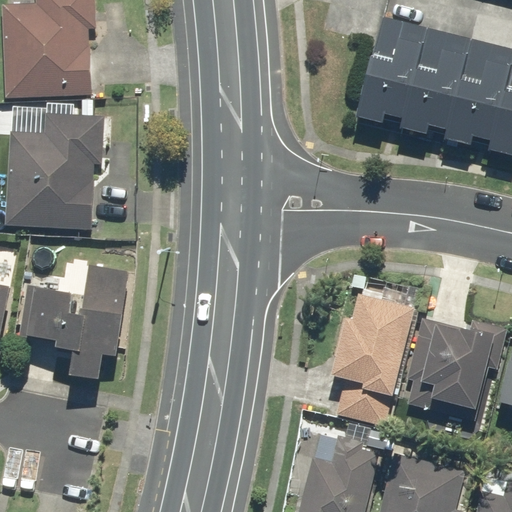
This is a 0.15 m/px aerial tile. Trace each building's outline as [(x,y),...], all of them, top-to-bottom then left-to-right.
[(109,27),(108,0),(38,0),(38,5),(4,6),(6,100),(92,98),(91,28),(109,27)] [(426,27),(385,17),(376,53),(372,52),(356,114),(382,120),(384,111),(404,116),(402,125),(426,132),(429,122),(446,126),(443,136),(473,143),(475,134),(491,138),(488,147),(511,153),(511,48),(468,38),(426,27)] [(95,100),(83,100),(82,116),(17,112),(16,132),(12,132),(7,226),(93,231),(96,180),(94,179),(95,165),(102,166),(105,117),(94,117),(95,100)] [(90,267),(85,310),(71,309),(73,293),(27,288),(21,339),(59,343),(58,352),(77,354),(74,377),(102,381),(105,355),(119,357),(129,272),(90,267)] [(0,346),(11,286),(0,284),(0,346)] [(332,374),(344,376),(341,392),(335,390),(330,413),(386,425),(413,304),(357,291),(351,320),(344,318),(332,374)] [(413,381),(408,405),(473,420),(494,333),(421,316),(406,379),(413,381)] [(511,347),(499,401),(511,404),(511,347)] [(365,511),(380,453),(359,448),(361,441),(338,436),(332,458),(312,454),(297,511),(365,511)] [(463,511),(454,509),(464,469),(395,452),(379,511),(463,511)] [(511,511),(511,482),(509,481),(506,495),(483,489),(477,511),(511,511)]
